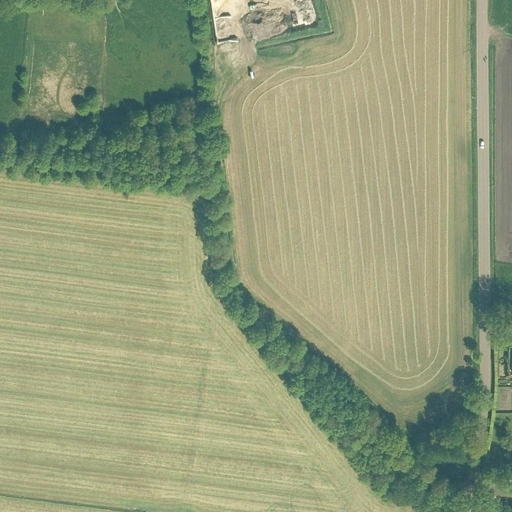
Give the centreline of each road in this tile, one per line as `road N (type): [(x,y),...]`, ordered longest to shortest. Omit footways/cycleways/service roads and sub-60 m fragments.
road 1 (track): [(0,151),(94,158),(159,135),(199,134),(216,150),(238,290),(411,452),(475,465)]
road 2 (tertiary): [(465,511),(485,365),(481,0)]
